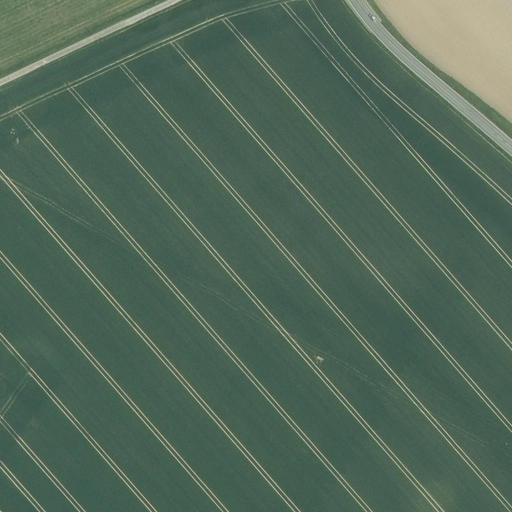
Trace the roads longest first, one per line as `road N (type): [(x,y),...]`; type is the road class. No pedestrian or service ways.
road 1 (secondary): [(511,149),(387,44),(353,0)]
road 2 (unclassified): [(0,84),(177,0)]
